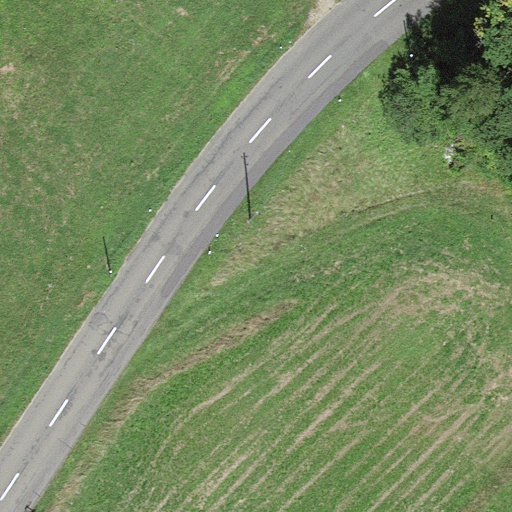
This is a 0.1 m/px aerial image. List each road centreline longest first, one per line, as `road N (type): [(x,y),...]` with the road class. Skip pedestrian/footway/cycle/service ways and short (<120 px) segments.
road 1 (tertiary): [(395,0),(303,85),(209,193),(0,504)]
road 2 (track): [(511,228),(469,201),(368,213),(93,362)]
